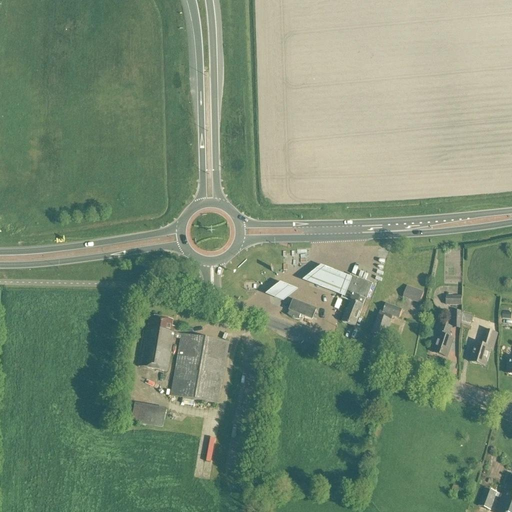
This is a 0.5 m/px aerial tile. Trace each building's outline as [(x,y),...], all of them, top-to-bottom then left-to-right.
[(335,274),(321,269),(303,284),(324,292),(342,300),(349,280),(335,274)] [(346,313),(342,323),(355,328),(366,299),(367,300),(372,286),(350,277),(349,280),(342,300),(350,303),(346,313)] [(289,289),(280,286),(265,297),(274,301),(283,305),(287,302),(298,293),(289,289)] [(424,293),(407,287),(403,299),(420,305),(424,293)] [(462,297),(446,297),(446,306),(461,307),(462,297)] [(293,304),(289,313),(287,317),(288,318),(290,319),(292,320),(293,321),(295,321),(296,321),(298,322),(299,322),(301,317),(312,323),(316,313),(317,312),(293,303),(293,304)] [(400,319),(403,311),(387,305),(382,319),(379,318),(374,334),(386,339),(392,322),(391,321),(392,317),(400,319)] [(461,330),(461,325),(461,312),(453,312),(452,329),(461,330)] [(217,406),(227,344),(172,334),(173,329),(171,328),(171,322),(149,319),(147,330),(143,333),(137,369),(166,373),(171,339),(179,340),(169,397),(217,406)] [(447,358),(452,340),(448,338),(451,328),(440,324),(436,336),(438,337),(433,354),(447,358)] [(492,351),(497,336),(485,332),(481,345),(476,344),(469,363),(484,367),(489,351),(492,351)] [(134,423),(165,427),(168,408),(136,404),(134,423)] [(118,417),(124,418),(126,406),(119,405),(118,417)] [(511,511),(511,477),(510,477),(503,496),(497,494),(498,493),(485,489),(479,507),(491,511),(496,498),(499,499),(495,511),(511,511)]
